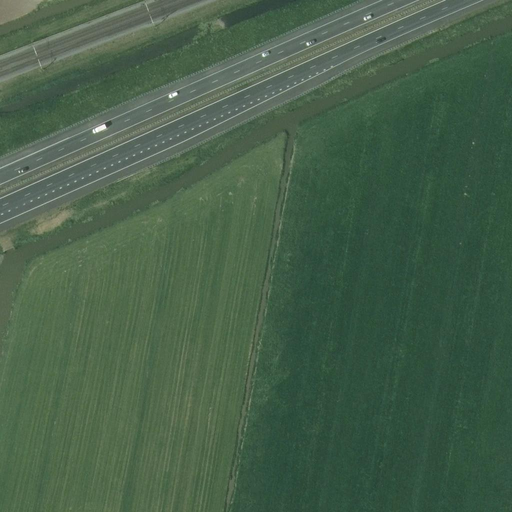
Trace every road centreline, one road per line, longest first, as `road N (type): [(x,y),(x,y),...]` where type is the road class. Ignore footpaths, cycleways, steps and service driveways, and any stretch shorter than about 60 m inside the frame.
road 1 (motorway): [(0,206),(462,0)]
road 2 (motorway): [(399,0),(0,176)]
